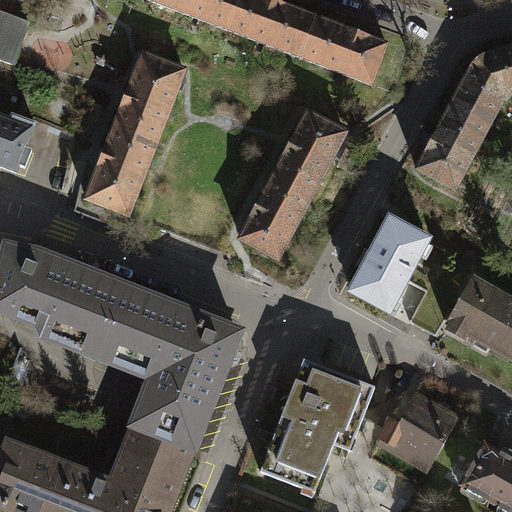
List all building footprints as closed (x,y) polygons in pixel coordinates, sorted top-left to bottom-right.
[(147,0),(147,2),(220,29),(230,0),(147,0)] [(230,0),(220,29),(293,57),(309,14),(272,0),(230,0)] [(25,24),(0,14),(0,61),(9,65),(25,24)] [(382,41),(309,14),(293,57),(366,84),(382,41)] [(511,47),(468,61),(449,98),(493,121),(505,95),(511,92),(511,47)] [(144,56),(116,129),(156,145),(185,72),(144,56)] [(457,192),(493,121),(449,98),(412,169),(457,192)] [(302,108),(269,174),(314,197),(347,130),(302,108)] [(0,169),(16,175),(35,126),(12,118),(8,126),(0,123),(0,169)] [(129,217),(156,145),(116,129),(87,201),(129,217)] [(280,264),(314,197),(269,174),(235,241),(280,264)] [(182,177),(170,210),(219,228),(231,196),(182,177)] [(389,211),(348,287),(392,311),(433,234),(389,211)] [(38,336),(92,356),(118,289),(33,255),(4,252),(0,266),(0,311),(43,329),(38,336)] [(450,325),(508,358),(511,349),(511,302),(475,281),(450,325)] [(234,334),(118,289),(92,356),(149,378),(131,425),(190,448),(234,334)] [(371,388),(300,360),(256,472),(310,494),(330,446),(346,452),(371,388)] [(413,397),(386,445),(427,468),(454,420),(413,397)] [(108,484),(94,478),(80,511),(165,511),(190,448),(131,425),(108,484)] [(0,451),(0,510),(5,511),(80,511),(94,478),(3,443),(0,451)] [(511,511),(511,461),(480,444),(456,487),(501,511),(511,511)]
